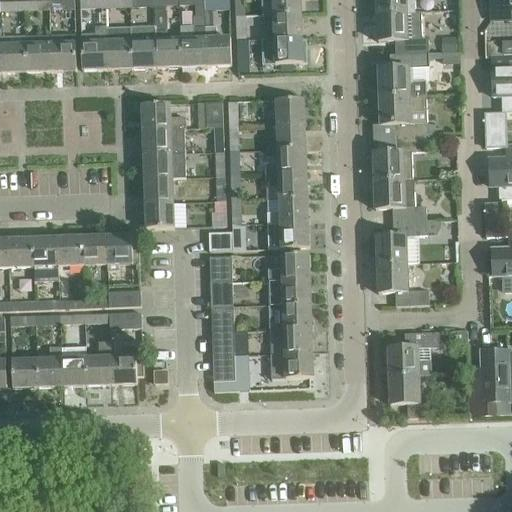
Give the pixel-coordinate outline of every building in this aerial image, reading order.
[(106,9),(106,0),(82,1),(82,10),(106,9)] [(130,0),(110,0),(106,0),(106,9),(131,9),(130,0)] [(155,0),(130,0),(131,9),(156,8),(155,0)] [(205,12),(204,0),(180,0),(180,7),(195,6),(195,18),(205,18),(205,12)] [(204,0),(205,12),(230,12),(229,0),(204,0)] [(244,0),(236,0),(237,17),(246,17),(244,0)] [(302,16),(301,0),(273,0),(274,17),(302,16)] [(376,0),(377,15),(408,14),(408,7),(407,0),(376,0)] [(511,20),(511,0),(491,0),(492,22),(511,21),(511,20)] [(49,3),(50,12),(74,11),(74,2),(49,3)] [(50,12),(49,3),(25,4),(25,13),(50,12)] [(25,4),(0,4),(0,13),(25,13),(25,4)] [(422,14),(408,14),(377,15),(378,43),(394,43),(395,57),(430,55),(429,40),(424,41),(422,14)] [(302,16),(274,17),(265,17),(266,42),(275,41),(303,41),(302,16)] [(246,17),(237,17),(237,42),(246,42),(246,17)] [(158,70),(157,42),(157,28),(131,29),(133,71),(158,70)] [(108,72),(107,32),(107,29),(93,29),(93,37),(82,38),(83,73),(108,72)] [(133,71),(131,29),(107,32),(108,72),(133,71)] [(231,39),(218,40),(218,29),(205,30),(206,69),(232,68),(231,39)] [(193,41),(181,41),(182,69),(206,69),(205,30),(193,30),(193,41)] [(443,58),(457,57),(457,40),(442,40),(443,58)] [(182,69),(181,41),(157,42),(158,70),(182,69)] [(303,41),(275,41),(276,66),(303,65),(303,41)] [(247,67),(246,42),(237,42),(238,68),(247,67)] [(51,74),(50,46),(26,47),(27,75),(51,74)] [(76,46),(50,46),(51,74),(77,73),(76,46)] [(26,47),(0,48),(1,76),(27,75),(26,47)] [(430,55),(395,57),(390,57),(391,71),(379,71),(380,99),(428,98),(428,82),(431,82),(430,55)] [(511,71),(493,72),(494,99),(503,98),(504,111),(511,111),(511,71)] [(428,98),(380,99),(381,127),(394,127),(395,141),(432,140),(431,124),(429,124),(428,98)] [(278,128),(306,127),(305,102),(277,103),(278,128)] [(214,130),(224,129),(223,105),(199,106),(200,130),(214,129),(214,130)] [(230,129),(239,129),(238,105),(229,105),(230,129)] [(144,132),(186,130),(186,119),(171,119),(171,106),(143,107),(144,132)] [(102,110),(65,111),(67,152),(103,151),(102,110)] [(306,127),(278,128),(278,153),(306,152),(306,127)] [(224,129),(214,130),(215,155),(225,154),(224,129)] [(240,154),(239,129),(230,129),(231,154),(240,154)] [(187,134),(186,130),(144,132),(145,157),(172,156),(172,134),(187,134)] [(432,140),(395,141),(395,155),(374,156),(375,183),(414,182),(413,154),(432,153),(432,140)] [(306,152),(278,153),(279,165),(266,165),(266,177),(279,177),(307,176),(306,152)] [(225,154),(215,155),(216,179),(225,178),(225,154)] [(241,178),(240,154),(231,154),(232,178),(241,178)] [(186,155),(172,156),(145,157),(145,181),(173,180),(186,180),(186,155)] [(511,161),(490,162),(491,188),(501,188),(501,194),(501,201),(511,200),(511,161)] [(308,201),(307,176),(279,177),(266,177),(266,202),(280,201),(308,201)] [(225,178),(216,179),(216,203),(226,203),(225,178)] [(241,178),(232,178),(232,203),(241,203),(241,178)] [(174,205),(173,180),(145,181),(146,205),(174,205)] [(415,209),(414,182),(375,183),(376,212),(393,211),(394,225),(427,224),(427,209),(415,209)] [(308,201),(280,201),(280,215),(268,216),(268,227),(309,225),(308,201)] [(226,203),(216,203),(216,204),(203,204),(203,214),(212,214),(212,229),(227,228),(226,203)] [(242,228),(241,203),(232,203),(233,228),(242,228)] [(175,230),(174,205),(146,205),(147,231),(175,230)] [(486,205),(487,228),(504,227),(503,205),(486,205)] [(427,224),(394,225),(394,239),(377,240),(378,268),(408,267),(407,239),(428,238),(427,224)] [(310,250),(309,225),(268,227),(269,252),(310,250)] [(227,253),(227,235),(209,235),(210,254),(227,253)] [(133,238),(107,239),(108,267),(109,274),(120,273),(119,266),(140,265),(139,247),(133,247),(133,238)] [(83,268),(82,239),(58,240),(59,268),(83,268)] [(107,239),(82,239),(83,268),(108,267),(107,239)] [(59,268),(58,240),(34,241),(35,269),(35,282),(60,282),(59,268)] [(35,269),(34,241),(9,242),(10,269),(35,269)] [(0,269),(10,269),(9,242),(0,242),(0,269)] [(511,251),(493,252),(494,278),(504,278),(505,294),(511,294),(511,251)] [(270,283),(311,282),(310,256),(282,257),(282,271),(269,271),(270,283)] [(211,285),(233,284),(232,259),(210,260),(211,285)] [(408,274),(408,267),(378,268),(379,296),(396,295),(396,309),(430,308),(429,293),(409,294),(408,274)] [(311,282),(270,283),(270,308),(312,307),(311,282)] [(233,284),(211,285),(212,310),(234,309),(233,284)] [(109,295),(109,300),(109,309),(141,308),(141,294),(109,295)] [(84,300),(60,301),(61,310),(84,309),(84,300)] [(109,309),(109,300),(84,300),(84,309),(109,309)] [(60,301),(36,302),(36,311),(61,310),(60,301)] [(11,303),(0,302),(0,312),(11,312),(11,303)] [(36,311),(36,302),(11,303),(11,312),(36,311)] [(313,331),(312,307),(270,308),(271,332),(313,331)] [(234,334),(234,309),(212,310),(213,335),(234,334)] [(142,315),(109,316),(110,326),(110,332),(142,331),(142,315)] [(109,316),(85,317),(85,326),(110,326),(109,316)] [(85,317),(61,318),(61,327),(85,326),(85,317)] [(36,328),(36,318),(11,319),(11,329),(36,328)] [(61,318),(36,318),(36,328),(61,327),(61,318)] [(313,356),(313,331),(271,332),(271,357),(286,357),(313,356)] [(235,358),(234,334),(213,335),(213,359),(235,358)] [(468,334),(456,334),(456,346),(468,346),(468,334)] [(390,379),(419,378),(418,351),(439,350),(439,335),(406,336),(406,350),(389,351),(390,379)] [(483,379),(470,379),(471,419),(494,418),(500,418),(511,417),(511,353),(508,353),(482,354),(482,369),(483,379)] [(314,380),(313,356),(286,357),(286,381),(314,380)] [(123,359),(110,360),(111,387),(138,386),(137,379),(144,378),(143,358),(123,359)] [(236,383),(235,358),(213,359),(214,384),(236,383)] [(87,388),(86,360),(62,361),(63,389),(87,388)] [(110,360),(86,360),(87,388),(111,387),(110,360)] [(38,390),(37,361),(13,362),(14,391),(38,390)] [(63,389),(62,361),(37,361),(38,390),(63,389)] [(168,373),(156,373),(155,373),(155,386),(168,385),(168,373)] [(420,405),(419,378),(390,379),(391,407),(408,407),(408,421),(442,420),(441,405),(420,405)]
